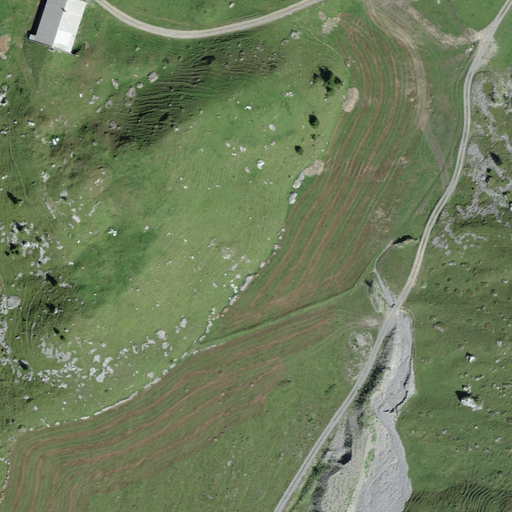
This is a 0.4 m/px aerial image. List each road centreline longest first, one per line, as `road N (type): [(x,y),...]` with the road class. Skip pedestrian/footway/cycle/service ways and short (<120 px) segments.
road 1 (track): [(278,511),(365,377),(411,280),(453,183),(466,84),(485,34)]
road 2 (track): [(317,0),(265,22),(189,37),(149,30),(96,0)]
road 3 (track): [(508,0),(485,34),(466,41),(441,38),(395,0)]
